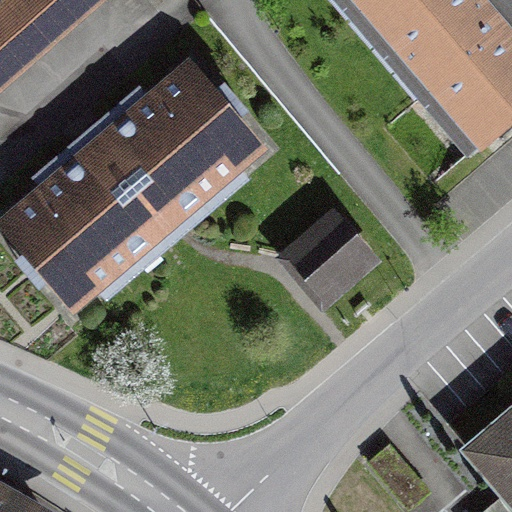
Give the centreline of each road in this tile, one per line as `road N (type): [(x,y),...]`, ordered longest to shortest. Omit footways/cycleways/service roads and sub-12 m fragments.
road 1 (residential): [(511,248),(216,511)]
road 2 (secondary): [(0,414),(87,453),(158,511)]
